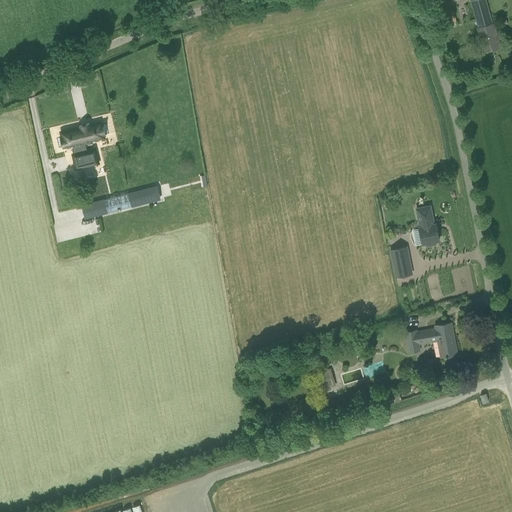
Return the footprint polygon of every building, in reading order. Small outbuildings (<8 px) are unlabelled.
[(478,26),(476,27),(483,53),(502,48),(495,22),(493,23),(486,0),(471,0),(478,26)] [(453,9),(447,10),(449,23),(456,22),(453,9)] [(503,36),(505,43),(511,40),(510,34),(503,36)] [(103,135),(105,135),(109,134),(107,124),(101,125),(100,123),(90,125),(89,123),(79,126),(80,128),(61,132),(62,137),(57,138),(59,148),(73,145),(75,154),(73,155),(76,168),(85,166),(85,167),(90,165),(98,163),(95,150),(86,152),(84,142),(104,137),(103,135)] [(159,199),(156,186),(125,193),(82,204),(86,218),(159,199)] [(420,227),(419,227),(422,244),(426,243),(426,246),(436,244),(435,241),(439,241),(437,230),(436,230),(437,231),(435,231),(430,206),(416,209),(420,227)] [(388,250),(394,278),(412,274),(406,246),(388,250)] [(457,354),(451,323),(434,326),(435,329),(417,332),(417,329),(404,331),(408,352),(421,350),(420,343),(437,340),(440,357),(457,354)] [(321,377),(324,384),(332,382),(329,369),(320,372),(321,377)] [(378,407),(401,400),(399,394),(376,401),(378,407)]
